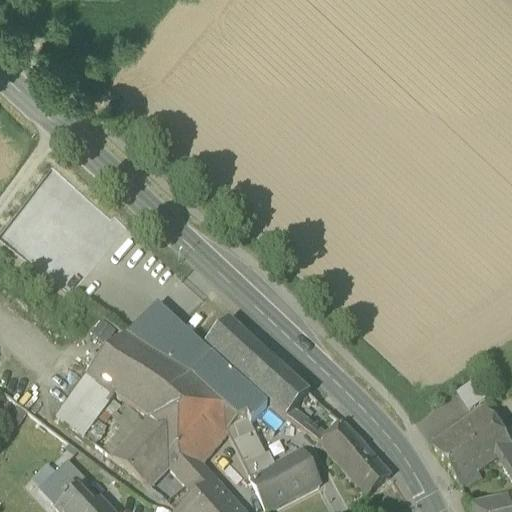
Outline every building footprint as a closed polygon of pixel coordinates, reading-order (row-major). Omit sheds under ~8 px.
[(245,419),(249,427),(266,408),(179,328),(156,308),(125,341),(189,381),(235,424),(245,419)] [(274,413),(286,422),(294,412),(307,398),(227,324),(204,349),(274,413)] [(83,382),(84,383),(115,400),(148,423),(111,462),(147,490),(157,480),(158,481),(169,470),(184,456),(196,469),(227,438),(225,435),(235,424),(189,381),(125,341),(83,382)] [(468,414),(487,400),(474,382),(455,396),(468,414)] [(81,444),(115,400),(84,383),(54,422),(81,444)] [(458,487),(459,487),(497,460),(511,449),(484,410),(431,448),(458,487)] [(8,422),(18,429),(25,420),(16,412),(8,422)] [(328,438),(294,412),(286,422),(318,447),(328,438)] [(227,438),(250,484),(273,467),(266,453),(262,455),(249,427),(245,419),(235,424),(225,435),(227,438)] [(339,427),(328,438),(318,447),(340,472),(363,449),(339,427)] [(340,472),(365,501),(389,479),(363,449),(340,472)] [(497,460),(511,484),(511,449),(497,460)] [(250,484),(263,511),(271,511),(318,489),(300,453),(273,467),(250,484)] [(183,511),(233,511),(212,487),(196,469),(184,456),(169,470),(180,483),(196,501),(183,511)] [(37,495),(53,511),(104,511),(97,505),(91,510),(76,496),(86,487),(66,467),(37,495)]
